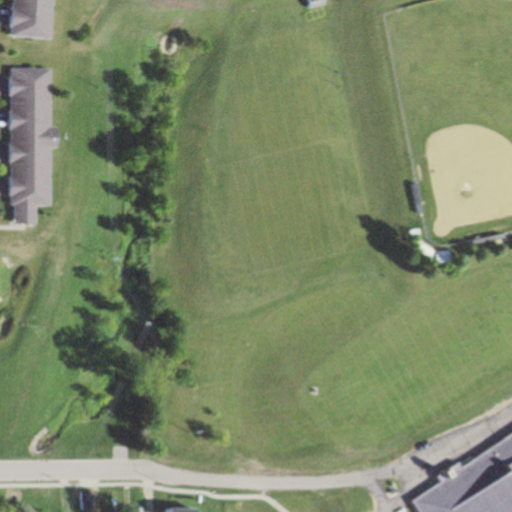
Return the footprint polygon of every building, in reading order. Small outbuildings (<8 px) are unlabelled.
[(42,41),(44,0),(3,0),(1,38),(42,41)] [(299,0),(300,9),(321,7),(319,0),(299,0)] [(43,70),(2,69),(0,141),(0,224),(23,225),(24,207),(39,207),(43,70)] [(511,511),(511,432),(406,503),(411,511),(511,511)] [(77,511),(88,511),(88,492),(77,492),(77,511)]
